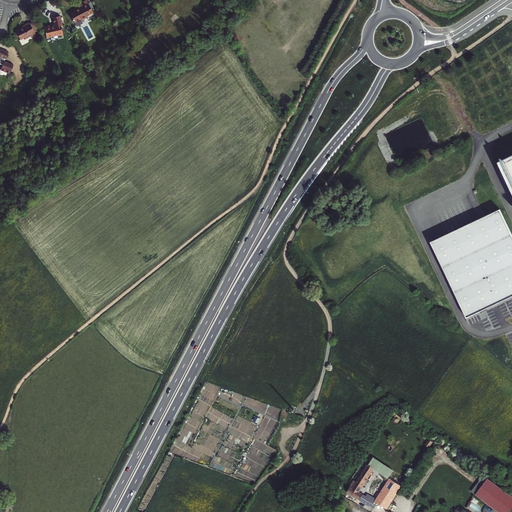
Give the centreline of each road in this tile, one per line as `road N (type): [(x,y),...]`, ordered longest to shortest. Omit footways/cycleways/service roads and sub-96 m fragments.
road 1 (trunk): [(367,35),(330,86),(106,511)]
road 2 (track): [(240,511),(289,458),(328,350),(325,309),(288,263),(287,247),(363,134),(440,67)]
road 3 (trunk): [(119,511),(270,233),(397,63)]
